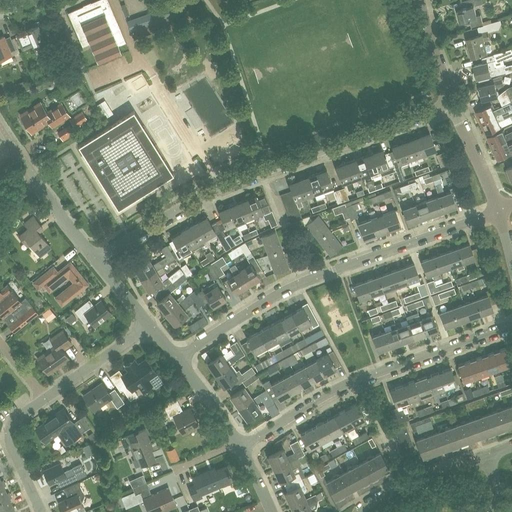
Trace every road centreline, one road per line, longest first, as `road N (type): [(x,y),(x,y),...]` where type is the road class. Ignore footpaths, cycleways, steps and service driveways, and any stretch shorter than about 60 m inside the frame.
road 1 (residential): [(96,259),(235,180),(444,100)]
road 2 (residential): [(177,358),(300,283),(498,212)]
road 3 (residential): [(239,448),(353,381),(511,325)]
road 4 (residential): [(96,259),(11,144)]
road 5 (residential): [(358,511),(405,483),(488,456)]
road 6 (residential): [(40,511),(10,433),(19,415),(45,398)]
road 7 (residential): [(45,398),(149,324)]
road 8 (residential): [(498,212),(444,100)]
